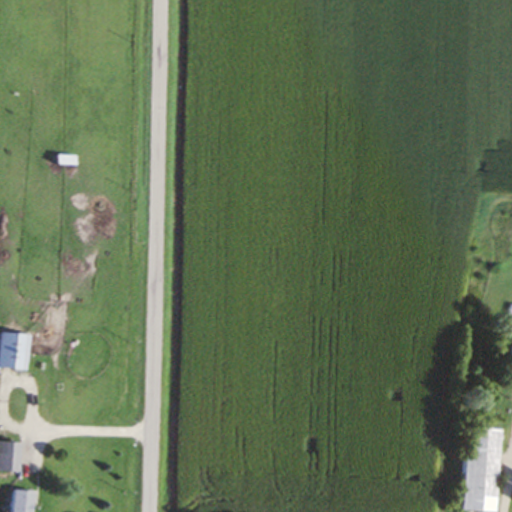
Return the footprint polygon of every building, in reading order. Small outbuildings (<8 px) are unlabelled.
[(68,166),(68,157),(50,158),(50,166),(68,166)] [(0,370),(20,371),(22,336),(0,334),(0,370)] [(457,511),(467,511),(492,511),(495,430),(459,429),(457,511)] [(14,443),(0,443),(0,473),(14,474),(14,443)] [(27,511),(27,491),(5,491),(5,511),(27,511)]
